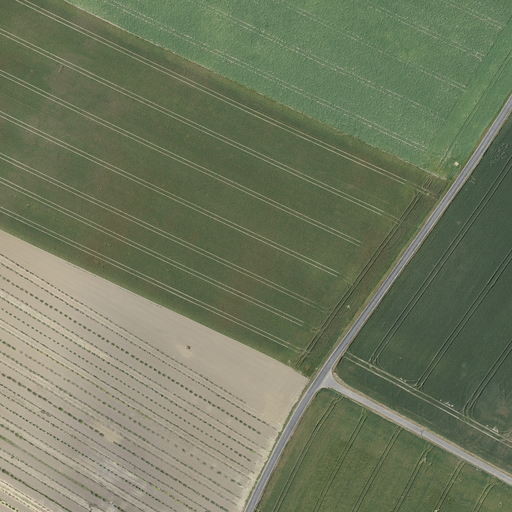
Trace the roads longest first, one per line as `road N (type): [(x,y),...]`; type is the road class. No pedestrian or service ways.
road 1 (residential): [(248,511),(320,376),(511,101)]
road 2 (track): [(511,480),(320,376)]
